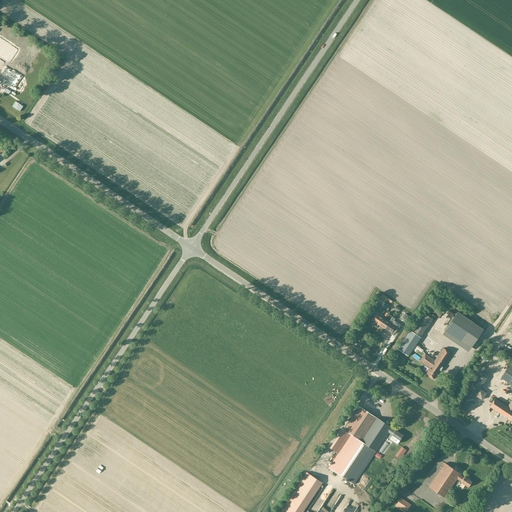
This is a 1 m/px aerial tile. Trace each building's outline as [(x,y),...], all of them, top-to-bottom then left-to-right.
[(323,5),(309,26),(313,29),(327,7),(323,5)] [(0,40),(0,55),(3,51),(9,55),(5,61),(9,64),(18,52),(0,40)] [(6,69),(2,75),(9,80),(7,84),(14,89),(21,77),(14,73),(13,74),(6,69)] [(440,317),(443,313),(431,304),(428,309),(440,317)] [(411,330),(421,337),(432,319),(422,312),(411,330)] [(457,312),(445,330),(471,347),(483,329),(457,312)] [(383,318),(379,316),(376,314),(372,321),(378,325),(383,318)] [(395,326),(391,324),(393,321),(396,324),(398,321),(392,317),(389,322),(384,329),(390,333),(395,326)] [(384,329),(389,322),(383,318),(378,325),(384,329)] [(410,330),(397,350),(408,357),(421,337),(421,338),(421,337),(410,330)] [(442,367),(451,354),(443,348),(435,360),(425,354),(420,362),(430,368),(426,373),(434,379),(440,371),(443,367),(442,367)] [(419,358),(423,354),(417,349),(414,353),(419,358)] [(511,366),(510,365),(501,378),(511,385),(511,366)] [(490,369),(488,369),(488,377),(491,377),(491,374),(496,374),(496,377),(500,377),(499,372),(490,372),(490,369)] [(475,396),(481,400),(486,393),(480,389),(486,379),(478,373),(476,372),(454,406),(456,407),(464,412),(475,396)] [(511,400),(508,407),(496,398),(490,407),(511,421),(511,400)] [(328,467),(334,471),(354,484),(376,451),(375,451),(388,432),(391,427),(360,406),(344,430),(350,434),(341,448),(338,453),(328,467)] [(391,427),(388,432),(392,435),(391,435),(392,435),(389,439),(397,444),(403,435),(391,427)] [(336,445),(333,450),(338,453),(341,448),(336,445)] [(444,497),(456,479),(468,487),(472,482),(464,477),(464,478),(459,475),(460,474),(445,463),(429,487),(444,497)] [(306,473),(280,511),(297,511),(318,480),(306,473)] [(412,505),(411,505),(400,498),(395,506),(403,511),(405,511),(407,510),(409,510),(412,505)]
